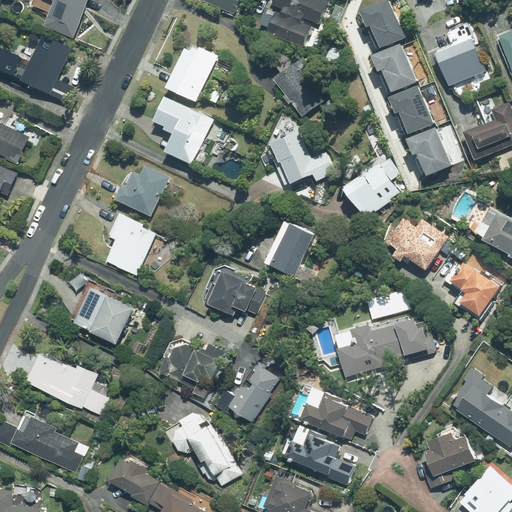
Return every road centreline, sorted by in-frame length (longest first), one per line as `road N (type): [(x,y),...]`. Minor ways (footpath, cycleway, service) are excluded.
road 1 (unknown): [(43,237),(240,341),(253,364),(246,391)]
road 2 (residential): [(153,0),(43,237)]
